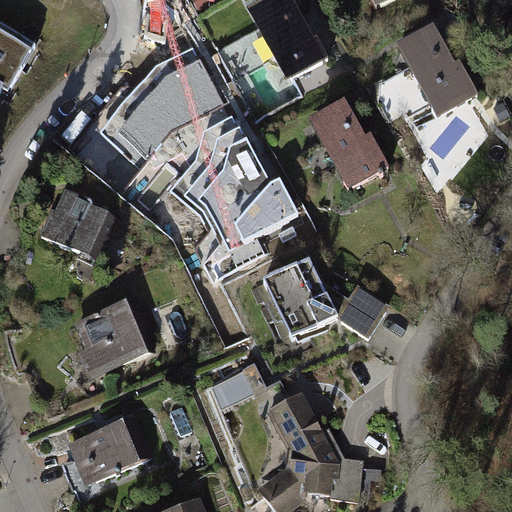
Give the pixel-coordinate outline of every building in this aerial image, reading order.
[(306,0),(274,0),(251,12),(288,81),(336,56),(306,0)] [(369,0),(376,11),(396,0),(369,0)] [(438,28),(398,50),(436,119),(476,98),(463,74),(438,28)] [(38,53),(0,31),(0,104),(4,98),(11,102),(38,53)] [(195,47),(158,65),(102,132),(142,170),(122,194),(148,217),(170,190),(200,215),(210,233),(201,243),(208,256),(206,264),(216,283),(266,254),(256,232),(295,211),(282,180),(272,183),(195,47)] [(349,107),(310,129),(346,196),(386,175),(349,107)] [(98,211),(63,195),(43,238),(93,262),(114,219),(98,211)] [(310,262),(258,287),(285,346),(337,321),(369,343),(390,311),(359,292),(350,304),(323,288),(310,262)] [(125,306),(70,329),(91,380),(138,360),(146,356),(125,306)] [(303,392),(268,412),(290,451),(286,468),(261,487),(278,511),(292,511),(307,502),(308,493),(331,495),(331,499),(361,503),(365,460),(346,459),(330,429),(325,432),(303,392)] [(138,420),(69,448),(84,486),(154,458),(138,420)] [(173,511),(200,511),(197,502),(173,511)]
